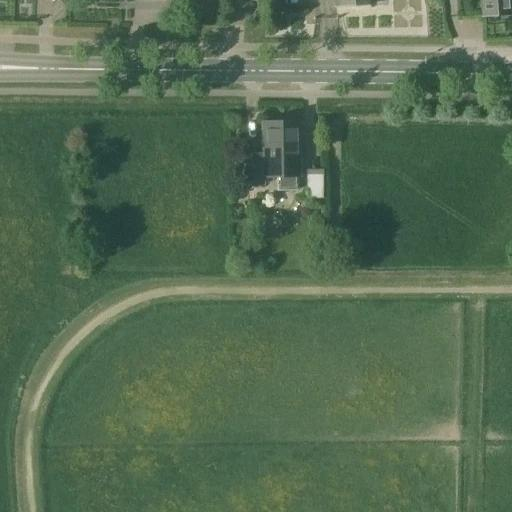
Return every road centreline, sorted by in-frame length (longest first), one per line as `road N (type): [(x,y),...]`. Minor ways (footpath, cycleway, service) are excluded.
road 1 (track): [(511,290),(175,290),(108,313),(55,363),(36,399),(29,425),(32,511)]
road 2 (tertiary): [(511,76),(43,69)]
